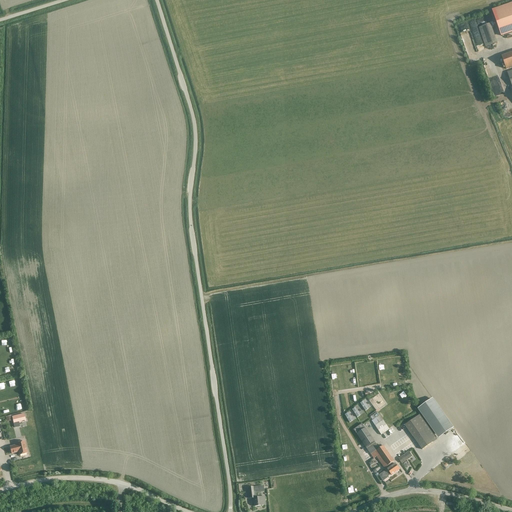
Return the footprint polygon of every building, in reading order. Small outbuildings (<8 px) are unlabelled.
[(511,2),(493,10),(502,36),(511,32),(511,2)] [(486,46),(497,42),(490,23),(479,27),(486,46)] [(511,85),(511,51),(502,55),(506,68),(511,66),(511,70),(507,72),(511,85)] [(451,424),(433,399),(421,408),(418,409),(436,434),(439,432),(451,424)] [(371,420),(381,434),(390,429),(378,411),(370,416),(372,420),(371,420)] [(24,414),(12,417),(15,427),(19,426),(18,423),(25,421),(24,414)] [(406,425),(414,438),(422,450),(437,441),(421,415),(406,425)] [(384,467),(394,461),(383,445),(379,448),(362,424),(354,430),(363,442),(373,458),(376,456),(384,467)] [(16,445),(10,447),(11,454),(18,452),(19,455),(27,453),(24,441),(16,443),(16,445)] [(401,463),(411,457),(408,452),(398,459),(401,463)] [(391,474),(391,475),(399,469),(395,463),(379,475),(383,481),(389,477),(388,476),(391,474)] [(263,486),(257,486),(247,487),(249,498),(253,498),(254,506),(265,505),(264,496),(257,497),(256,491),(257,490),(263,490),(263,486)]
